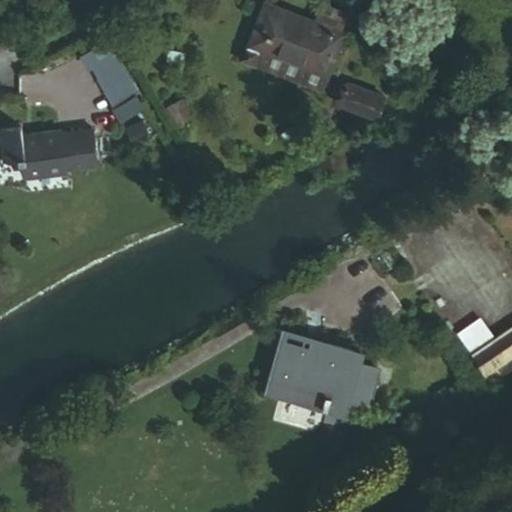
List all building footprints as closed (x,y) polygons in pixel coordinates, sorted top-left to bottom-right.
[(279,0),(267,0),(253,38),(329,67),(345,25),(317,14),(279,0)] [(353,4),(342,0),(322,0),(317,14),(345,25),(353,4)] [(109,36),(86,50),(116,100),(139,85),(109,36)] [(333,68),(329,67),(253,38),(250,37),(244,53),(327,84),(333,68)] [(352,76),(344,99),(380,111),(388,89),(352,76)] [(144,110),(135,114),(147,143),(156,139),(144,110)] [(93,120),(29,131),(27,118),(3,122),(8,151),(25,148),(28,166),(46,163),(47,168),(100,160),(93,120)] [(331,162),(347,156),(340,136),(323,142),(331,162)] [(282,326),(279,335),(315,344),(317,334),(282,326)] [(267,388),(287,392),(289,384),(322,392),(320,400),(341,406),(344,391),(363,396),(372,361),(354,357),(357,344),(317,334),(315,344),(279,335),(267,388)] [(289,384),(287,392),(320,400),(322,392),(289,384)]
